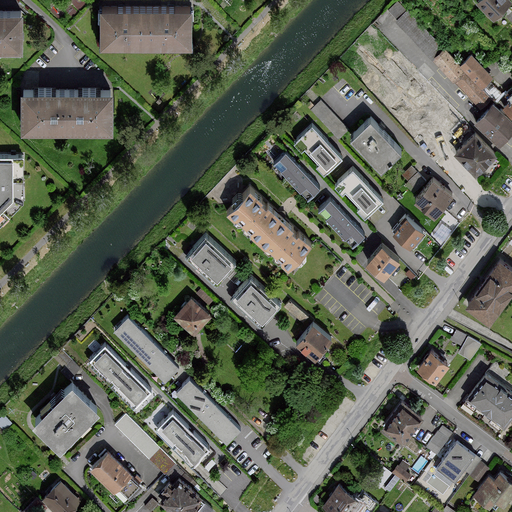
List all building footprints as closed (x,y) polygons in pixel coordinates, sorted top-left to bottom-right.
[(397,17),(395,19),(480,107),(491,96),(478,83),(456,60),(396,0),(388,9),(397,17)] [(475,0),(492,17),(499,10),(503,6),(506,4),(509,0),(475,0)] [(146,3),(100,2),(99,41),(145,42),(146,3)] [(191,4),(146,3),(145,42),(190,43),(191,4)] [(22,7),(0,7),(0,46),(22,46),(22,11),(22,7)] [(456,60),(478,83),(486,75),(490,71),(468,48),(456,60)] [(491,96),(495,100),(503,92),(486,75),(478,83),(491,96)] [(439,127),(452,115),(419,79),(398,98),(427,130),(435,123),(439,127)] [(503,92),(495,100),(503,109),(505,107),(511,113),(511,86),(506,91),(505,90),(503,92)] [(66,87),(21,87),(21,127),(66,127),(66,87)] [(111,87),(66,87),(66,127),(112,127),(111,87)] [(511,118),(492,100),(477,116),(502,140),(511,129),(511,118)] [(401,148),(370,116),(354,132),(351,135),(381,167),(401,148)] [(310,124),(294,140),(302,148),(305,145),(320,161),(316,164),(324,172),(341,155),(310,124)] [(474,131),(454,151),(476,172),(496,152),(474,131)] [(290,178),(302,167),(285,149),(273,160),(290,178)] [(0,224),(24,201),(24,153),(0,153),(0,224)] [(302,167),(290,178),(307,196),(319,185),(302,167)] [(351,167),(335,182),(342,190),(345,187),(360,203),(357,206),(364,214),(380,198),(351,167)] [(452,194),(432,177),(415,198),(434,215),(452,194)] [(250,185),(227,210),(233,216),(237,216),(250,228),(250,232),(263,244),(267,244),(281,257),(280,260),(291,270),(315,245),(298,230),(297,232),(291,227),(293,225),(268,201),(266,203),(261,199),(263,197),(250,185)] [(335,226),(347,215),(330,197),(318,208),(335,226)] [(347,215),(335,226),(352,243),(364,232),(347,215)] [(406,215),(393,230),(410,245),(423,229),(406,215)] [(205,233),(186,254),(216,281),(235,260),(205,233)] [(382,242),(366,259),(384,275),(399,257),(382,242)] [(466,302),(489,319),(511,288),(511,265),(499,256),(466,302)] [(280,301),(250,274),(231,294),(261,321),(280,301)] [(191,295),(174,313),(193,331),(210,313),(191,295)] [(302,322),(308,315),(301,310),(289,299),(284,306),(302,322)] [(165,380),(179,367),(128,315),(114,329),(165,380)] [(313,320),(297,339),(316,355),(332,336),(313,320)] [(479,342),(457,328),(451,336),(451,337),(462,344),(458,350),(469,357),(479,342)] [(133,404),(149,388),(105,343),(88,360),(133,404)] [(430,348),(417,365),(435,379),(449,362),(430,348)] [(511,391),(485,370),(465,396),(504,425),(511,414),(511,391)] [(241,428),(190,377),(176,391),(227,442),(241,428)] [(99,405),(71,379),(32,418),(60,445),(99,405)] [(404,438),(422,413),(401,398),(383,423),(404,438)] [(191,462),(208,446),(173,411),(156,427),(191,462)] [(115,423),(151,458),(161,448),(126,412),(115,423)] [(11,424),(4,415),(0,418),(0,427),(3,431),(11,424)] [(452,431),(442,424),(427,445),(437,452),(452,431)] [(481,456),(457,439),(437,465),(455,479),(464,467),(470,471),(481,456)] [(125,500),(141,484),(129,472),(130,470),(108,447),(90,465),(125,500)] [(176,462),(161,448),(151,458),(166,473),(176,462)] [(489,466),(481,460),(471,474),(479,480),(489,466)] [(398,463),(393,470),(401,476),(405,480),(411,473),(398,463)] [(511,491),(511,477),(500,468),(494,476),(489,472),(473,492),(489,504),(496,496),(504,502),(511,491)] [(176,477),(159,497),(176,511),(209,511),(212,508),(176,477)] [(65,511),(80,497),(60,478),(42,497),(57,511),(65,511)] [(360,497),(339,480),(322,501),(335,511),(350,511),(352,511),(353,511),(369,511),(378,502),(364,491),(360,497)]
